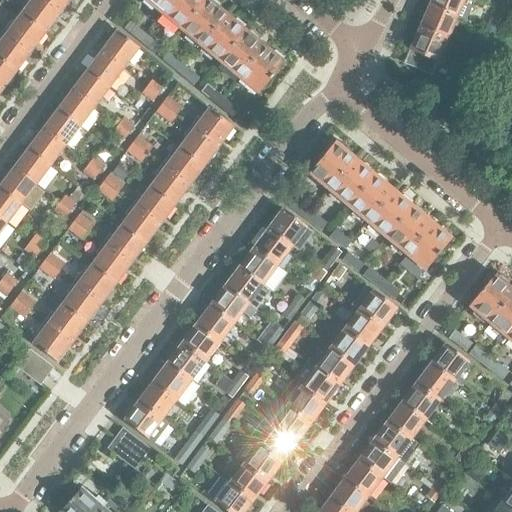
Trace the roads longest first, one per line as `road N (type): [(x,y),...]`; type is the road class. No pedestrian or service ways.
road 1 (residential): [(17,511),(309,123),(345,91)]
road 2 (residential): [(286,511),(504,228)]
road 3 (residential): [(504,228),(345,91)]
road 4 (residential): [(0,144),(110,0)]
